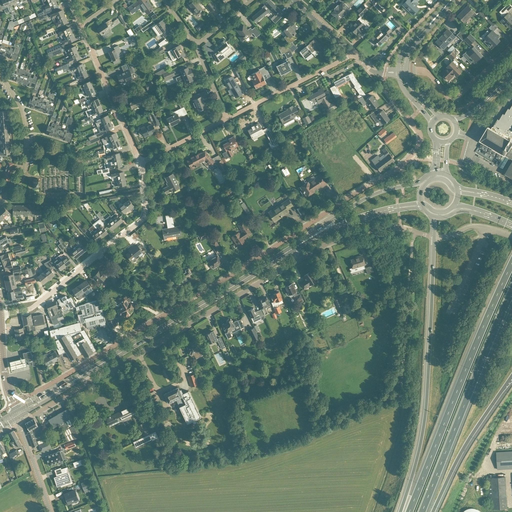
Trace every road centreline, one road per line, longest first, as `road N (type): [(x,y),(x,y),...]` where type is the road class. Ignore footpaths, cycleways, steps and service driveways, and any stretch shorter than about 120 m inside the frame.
road 1 (residential): [(83,364),(405,161),(420,134),(384,88),(385,72)]
road 2 (motorway): [(434,238),(423,427),(400,511)]
road 3 (motorway): [(511,263),(408,511)]
road 4 (residential): [(301,257),(88,382)]
road 5 (secondary): [(87,371),(294,247)]
road 6 (motorway): [(422,511),(511,292)]
road 7 (residential): [(0,314),(32,307),(141,220),(140,164)]
road 8 (track): [(401,402),(413,231)]
road 9 (secondary): [(431,173),(363,199),(294,247)]
road 10 (motorway): [(432,511),(465,444),(511,377)]
road 11 (residential): [(140,164),(79,26)]
road 12 (residential): [(227,118),(354,54)]
road 13 (residential): [(434,238),(387,226),(301,257)]
road 14 (residential): [(0,199),(23,172),(26,134),(21,107),(0,75)]
road 15 (residential): [(410,71),(425,72),(452,98),(511,46)]
